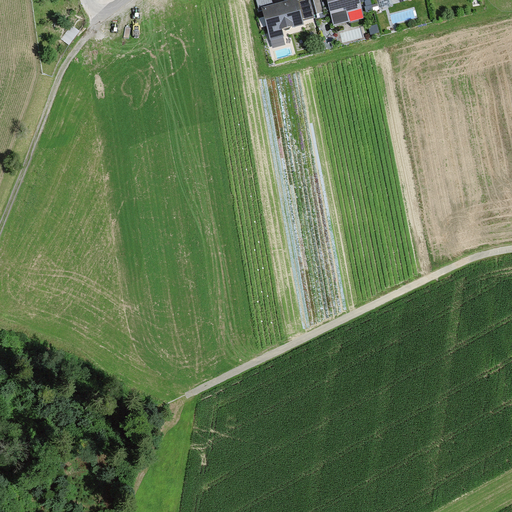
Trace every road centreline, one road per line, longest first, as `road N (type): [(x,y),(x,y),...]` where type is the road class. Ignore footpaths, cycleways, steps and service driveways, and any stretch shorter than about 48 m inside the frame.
road 1 (track): [(511,248),(449,267),(184,395)]
road 2 (track): [(0,225),(64,66),(108,12)]
